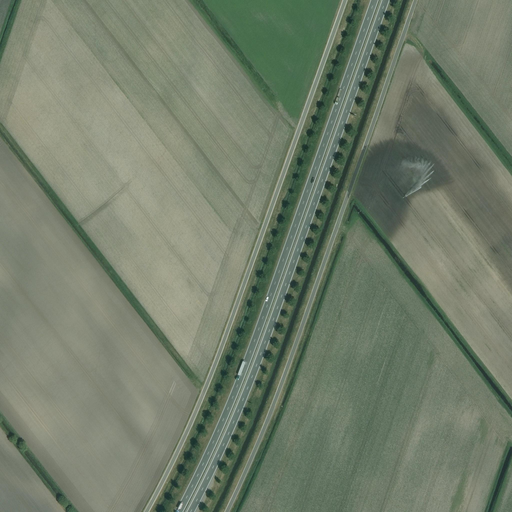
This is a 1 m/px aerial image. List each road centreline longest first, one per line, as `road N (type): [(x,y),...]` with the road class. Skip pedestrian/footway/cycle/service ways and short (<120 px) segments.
road 1 (unclassified): [(146,511),(210,376),(345,0)]
road 2 (trunk): [(374,0),(243,372),(178,511)]
road 3 (trunk): [(190,511),(246,390),(385,0)]
road 4 (unclassified): [(226,511),(275,401),(415,0)]
